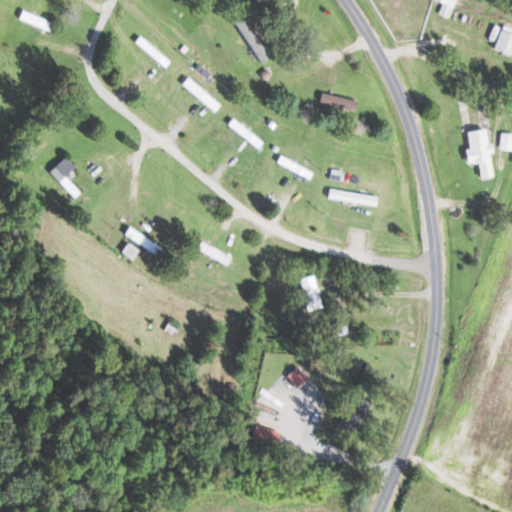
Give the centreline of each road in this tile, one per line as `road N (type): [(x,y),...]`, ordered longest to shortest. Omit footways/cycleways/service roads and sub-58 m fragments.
road 1 (residential): [(378,511),(425,383),(433,245),(401,104),(340,0)]
road 2 (residential): [(113,0),(92,72),(144,134),(267,229),(324,251),(434,270)]
